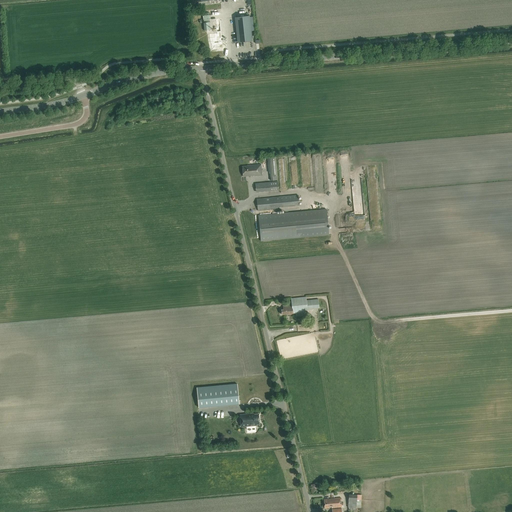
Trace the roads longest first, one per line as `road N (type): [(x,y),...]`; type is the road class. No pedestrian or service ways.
road 1 (unclassified): [(309,511),(201,68)]
road 2 (tertiary): [(201,68),(511,39)]
road 3 (tertiary): [(82,96),(201,68)]
